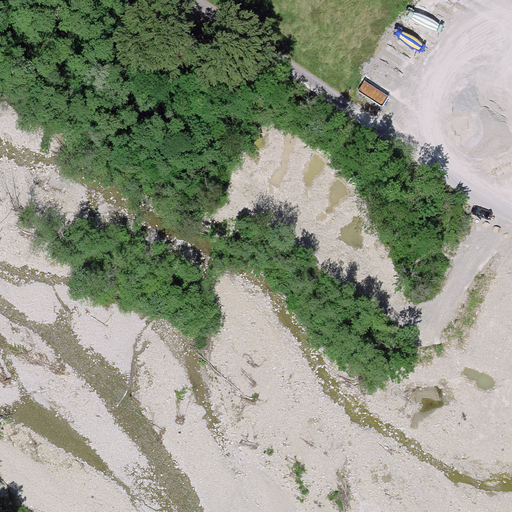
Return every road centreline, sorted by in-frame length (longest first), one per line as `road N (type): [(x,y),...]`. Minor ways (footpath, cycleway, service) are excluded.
road 1 (unclassified): [(511,213),(180,0)]
road 2 (track): [(501,207),(438,317)]
